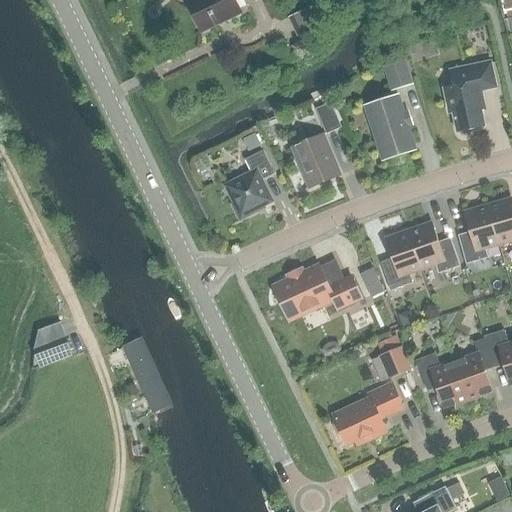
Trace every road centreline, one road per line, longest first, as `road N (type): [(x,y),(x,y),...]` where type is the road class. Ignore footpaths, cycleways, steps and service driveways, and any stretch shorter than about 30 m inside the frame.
road 1 (unclassified): [(113,511),(119,423),(107,381),(0,153)]
road 2 (residential): [(197,279),(372,202),(511,160)]
road 3 (tertiary): [(197,279),(61,0)]
road 4 (tertiary): [(307,503),(197,279)]
road 5 (residential): [(307,503),(511,416)]
